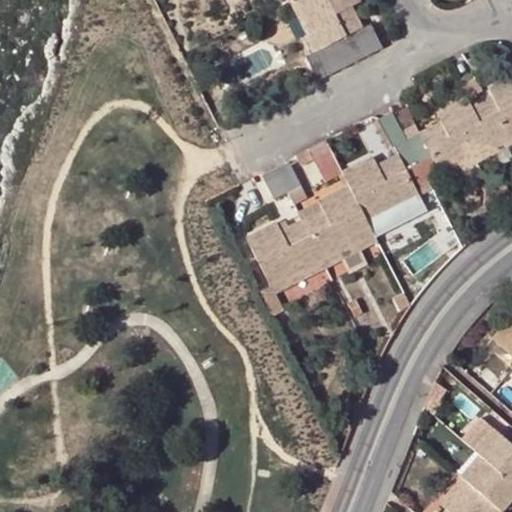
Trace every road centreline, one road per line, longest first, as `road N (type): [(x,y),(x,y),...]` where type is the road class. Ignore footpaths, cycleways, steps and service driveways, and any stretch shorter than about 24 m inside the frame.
road 1 (residential): [(352,511),(433,318),(458,285),(511,249)]
road 2 (residential): [(433,47),(240,145)]
